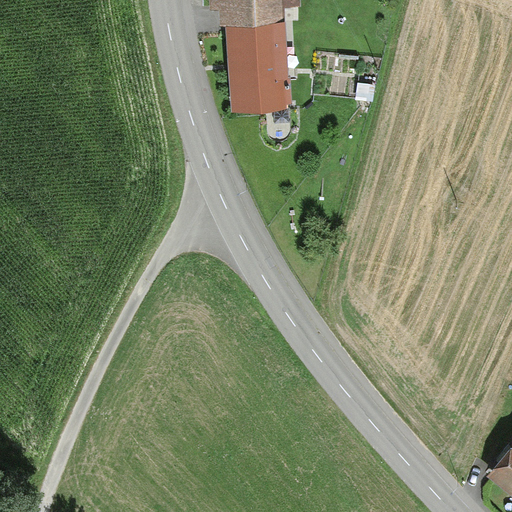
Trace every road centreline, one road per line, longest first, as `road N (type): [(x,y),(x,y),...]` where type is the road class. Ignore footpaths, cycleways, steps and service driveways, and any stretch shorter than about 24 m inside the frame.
road 1 (tertiary): [(162,0),(198,148),(252,265),(302,342),(448,511)]
road 2 (track): [(38,511),(97,365),(163,253),(220,204)]
